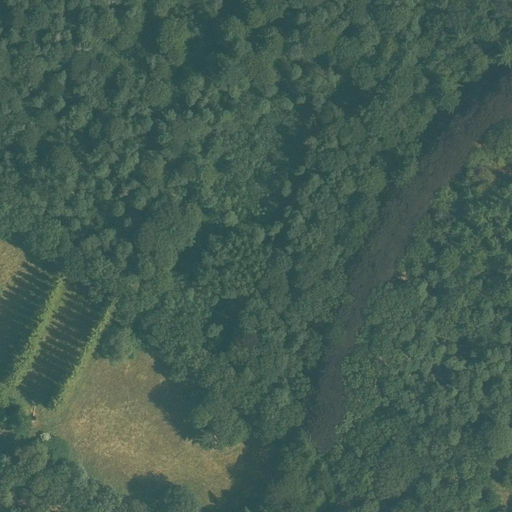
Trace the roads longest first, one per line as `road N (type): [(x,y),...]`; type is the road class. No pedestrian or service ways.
road 1 (track): [(511,91),(412,177),(370,244),(320,451),(304,478)]
road 2 (track): [(241,0),(263,11),(266,29),(125,307)]
road 3 (track): [(370,157),(394,99),(312,31),(266,29)]
